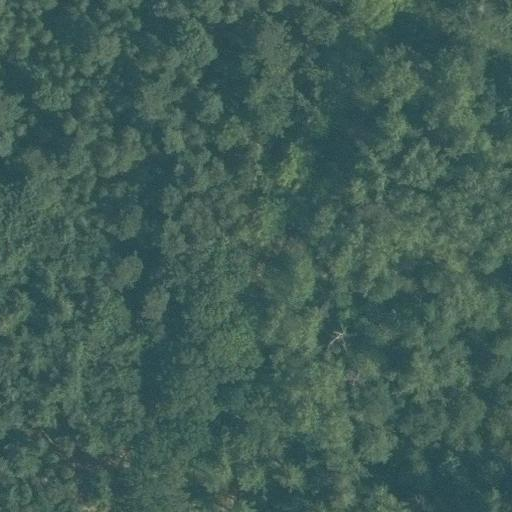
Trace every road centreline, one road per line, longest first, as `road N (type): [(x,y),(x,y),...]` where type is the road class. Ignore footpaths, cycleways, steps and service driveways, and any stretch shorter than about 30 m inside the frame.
road 1 (unclassified): [(141,511),(374,0)]
road 2 (track): [(0,214),(214,353)]
road 3 (track): [(511,51),(392,0)]
